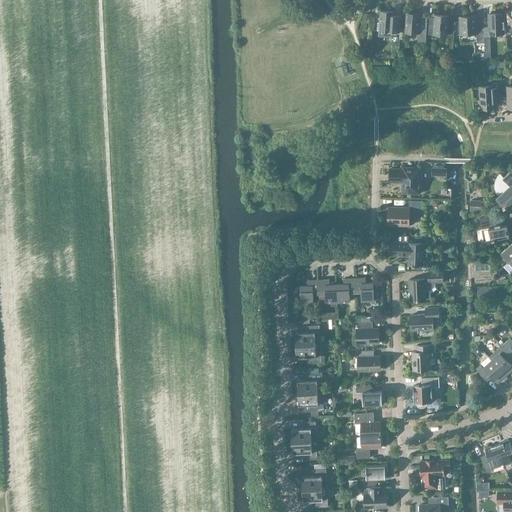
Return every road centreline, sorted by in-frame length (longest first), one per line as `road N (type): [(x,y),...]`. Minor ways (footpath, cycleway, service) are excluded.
road 1 (residential): [(373,258),(295,259),(277,279),(279,481),(294,511)]
road 2 (residential): [(400,435),(392,275),(373,258)]
road 3 (residential): [(511,118),(487,120),(476,112),(474,62),(379,65)]
